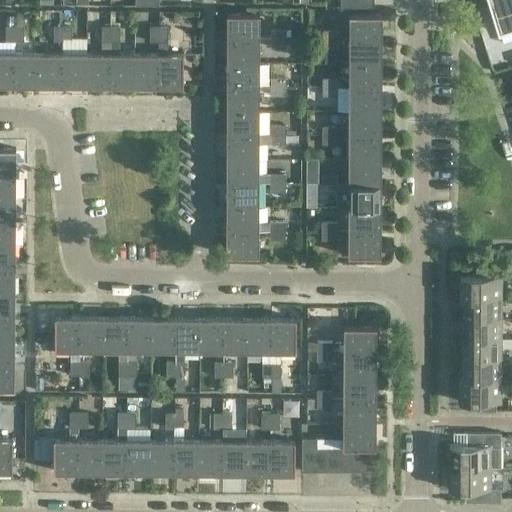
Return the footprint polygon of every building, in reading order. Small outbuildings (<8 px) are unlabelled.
[(511,27),(511,6),(510,0),(487,0),(498,33),(499,32),(499,31),(511,27)] [(225,37),(257,38),(257,13),(225,13),(225,37)] [(347,38),(380,38),(380,13),(347,13),(347,38)] [(3,41),(13,41),(13,25),(4,25),(3,41)] [(22,25),(13,25),(13,41),(22,41),(22,25)] [(52,41),(61,41),(61,26),(52,26),(52,41)] [(70,26),(61,26),(61,41),(70,41),(70,26)] [(100,42),(109,42),(109,26),(100,26),(100,42)] [(118,26),(109,26),(109,42),(118,42),(118,26)] [(148,42),(157,42),(157,26),(148,26),(148,42)] [(167,26),(157,26),(157,42),(166,42),(167,26)] [(267,29),(267,38),(283,38),(283,29),(267,29)] [(320,29),(320,38),(336,38),(335,29),(320,29)] [(225,37),(225,61),(257,62),(257,38),(225,37)] [(283,47),(283,38),(267,38),(267,47),(283,47)] [(335,47),(336,38),(320,38),(320,47),(335,47)] [(347,38),(347,62),(379,62),(380,38),(347,38)] [(84,84),(108,84),(108,52),(109,42),(100,42),(99,52),(85,52),(84,84)] [(108,52),(108,84),(132,84),(132,52),(118,52),(118,42),(109,42),(108,52)] [(0,82),(13,83),(13,51),(0,50),(0,82)] [(13,83),(36,83),(37,51),(13,51),(13,83)] [(36,83),(60,83),(61,51),(37,51),(36,83)] [(85,52),(61,51),(60,83),(84,84),(85,52)] [(132,84),(156,84),(156,52),(132,52),(132,84)] [(156,52),(156,84),(181,85),(181,53),(156,52)] [(225,85),(257,85),(257,62),(225,61),(225,85)] [(379,62),(347,62),(347,86),(379,86),(379,62)] [(267,77),(267,86),(283,86),(283,77),(267,77)] [(319,77),(319,86),(335,86),(335,77),(319,77)] [(225,85),(224,109),(257,109),(257,85),(225,85)] [(283,95),(283,86),(267,86),(267,95),(283,95)] [(335,95),(335,86),(319,86),(319,95),(335,95)] [(347,86),(346,110),(379,110),(379,86),(347,86)] [(224,133),(257,133),(257,109),(224,109),(224,133)] [(379,110),(346,110),(346,134),(379,134),(379,110)] [(267,125),(267,134),(283,134),(283,125),(267,125)] [(319,125),(319,134),(335,134),(335,125),(319,125)] [(224,133),(224,157),(257,157),(257,133),(224,133)] [(283,143),(283,134),(267,134),(267,143),(283,143)] [(335,144),(335,134),(319,134),(319,144),(335,144)] [(346,134),(346,158),(379,158),(379,134),(346,134)] [(0,148),(0,173),(15,174),(15,149),(0,148)] [(224,181),(257,181),(257,157),(224,157),(224,181)] [(346,182),(379,182),(379,158),(346,158),(346,182)] [(0,197),(15,198),(15,174),(0,173),(0,197)] [(266,173),(266,182),(282,182),(282,173),(266,173)] [(319,173),(319,182),(334,182),(334,173),(319,173)] [(224,181),(224,205),(257,205),(257,181),(224,181)] [(282,191),(282,182),(266,182),(267,191),(282,191)] [(334,191),(334,182),(319,182),(319,191),(334,191)] [(346,182),(346,206),(379,206),(379,182),(346,182)] [(0,197),(0,221),(14,222),(15,198),(0,197)] [(224,205),(224,229),(257,229),(257,205),(224,205)] [(346,206),(346,230),(379,230),(379,206),(346,206)] [(0,245),(14,245),(14,222),(0,221),(0,245)] [(267,221),(267,230),(283,230),(283,221),(267,221)] [(319,222),(319,231),(334,231),(334,222),(319,222)] [(257,229),(224,229),(224,254),(256,254),(257,229)] [(283,239),(283,230),(267,230),(267,239),(283,239)] [(379,230),(346,230),(345,255),(379,255),(379,230)] [(334,240),(334,231),(319,231),(319,240),(334,240)] [(0,245),(0,269),(14,269),(14,245),(0,245)] [(495,267),(483,267),(483,275),(459,275),(459,298),(461,298),(499,298),(499,275),(495,275),(495,267)] [(0,293),(14,293),(14,269),(0,269),(0,293)] [(0,293),(0,317),(14,317),(14,293),(0,293)] [(499,318),(499,298),(461,298),(461,318),(499,318)] [(53,349),(78,349),(78,316),(54,316),(53,349)] [(78,349),(102,349),(102,316),(78,316),(78,349)] [(126,317),(102,316),(102,349),(126,349),(126,317)] [(0,341),(13,341),(14,317),(0,317),(0,341)] [(126,349),(150,350),(150,317),(126,317),(126,349)] [(174,317),(150,317),(150,350),(174,350),(174,317)] [(198,318),(174,317),(174,350),(174,361),(183,361),(183,350),(197,350),(198,318)] [(213,350),(221,350),(222,318),(198,318),(197,350),(213,350)] [(245,318),(222,318),(221,350),(222,350),(245,351),(245,318)] [(245,351),(269,351),(269,318),(245,318),(245,351)] [(294,319),(269,318),(269,351),(271,351),(280,351),(294,351),(294,319)] [(499,338),(499,318),(461,318),(461,337),(499,338)] [(342,352),(374,352),(375,325),(342,325),(342,352)] [(461,337),(461,358),(498,359),(499,338),(461,337)] [(0,341),(0,365),(13,365),(13,341),(0,341)] [(316,342),(316,351),(331,351),(332,342),(316,342)] [(222,361),(222,350),(221,350),(213,350),(213,377),(222,377),(222,361)] [(271,351),(270,362),(270,377),(280,377),(280,351),(271,351)] [(331,360),(331,351),(316,351),(316,360),(331,360)] [(342,352),(342,375),(374,375),(374,352),(342,352)] [(498,379),(498,359),(461,358),(461,379),(498,379)] [(69,375),(78,375),(78,360),(69,359),(69,375)] [(87,360),(78,360),(78,375),(87,375),(87,360)] [(117,389),(126,389),(126,361),(116,361),(117,389)] [(135,361),(126,361),(126,389),(135,389),(135,361)] [(165,376),(174,377),(174,361),(165,361),(165,376)] [(183,361),(174,361),(174,377),(183,377),(183,361)] [(232,361),(222,361),(222,377),(231,377),(232,361)] [(270,362),(261,362),(261,377),(270,377),(270,362)] [(13,365),(0,365),(0,389),(13,390),(13,365)] [(374,399),(374,375),(342,375),(342,399),(374,399)] [(498,379),(461,379),(459,379),(459,402),(482,402),(482,411),(495,411),(495,402),(498,402),(498,379)] [(316,390),(316,399),(331,399),(331,390),(316,390)] [(331,409),(331,399),(316,399),(315,408),(331,409)] [(342,399),(342,423),(374,423),(374,399),(342,399)] [(67,428),(77,428),(77,412),(68,412),(67,428)] [(86,412),(77,412),(77,428),(86,428),(86,412)] [(116,428),(125,428),(125,412),(116,412),(116,428)] [(134,413),(125,412),(125,428),(134,428),(134,413)] [(163,428),(173,428),(173,413),(164,413),(163,428)] [(182,413),(173,413),(173,428),(182,429),(182,413)] [(212,429),(221,429),(221,413),(212,413),(212,429)] [(230,413),(221,413),(221,429),(230,429),(230,413)] [(260,429),(269,429),(269,414),(260,414),(260,429)] [(278,414),(269,414),(269,429),(278,429),(278,414)] [(341,446),(349,446),(361,447),(373,447),(374,447),(374,423),(342,423),(341,446)] [(500,433),(473,433),(472,445),(448,446),(448,468),(491,468),(500,468),(500,433)] [(312,446),(315,446),(315,437),(300,437),(300,446),(312,446)] [(0,438),(0,469),(11,470),(11,438),(0,438)] [(52,470),(77,470),(77,439),(53,439),(52,470)] [(77,470),(101,470),(101,439),(77,439),(77,470)] [(101,439),(101,470),(125,470),(125,439),(101,439)] [(125,470),(149,471),(149,439),(125,439),(125,470)] [(149,471),(173,471),(173,439),(149,439),(149,471)] [(173,471),(197,471),(197,440),(173,439),(173,471)] [(221,471),(221,440),(197,440),(197,471),(221,471)] [(245,471),(245,440),(221,440),(221,471),(245,471)] [(269,471),(269,440),(245,440),(245,471),(269,471)] [(294,440),(269,440),(269,471),(294,472),(294,440)] [(313,470),(312,446),(300,446),(300,470),(313,470)] [(325,446),(315,446),(312,446),(313,470),(325,470),(325,446)] [(337,470),(337,446),(325,446),(325,470),(337,470)] [(349,470),(349,446),(341,446),(337,446),(337,470),(349,470)] [(361,470),(361,447),(349,446),(349,470),(361,470)] [(373,470),(373,447),(361,447),(361,470),(373,470)] [(491,489),(491,468),(448,468),(448,490),(472,490),(472,502),(500,502),(500,489),(491,489)]
